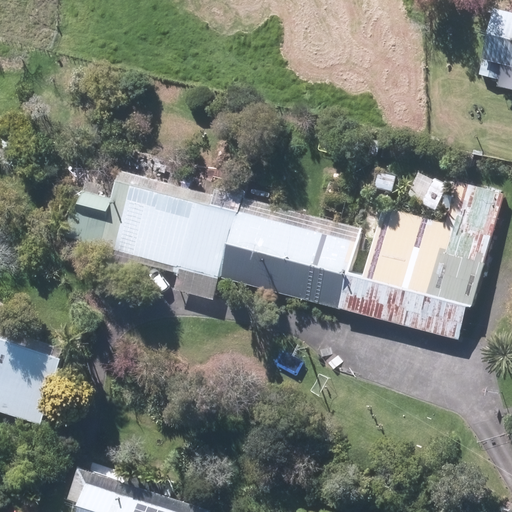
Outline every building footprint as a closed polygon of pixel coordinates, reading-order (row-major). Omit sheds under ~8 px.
[(511,10),(505,9),(492,61),(511,66),(511,10)] [(0,155),(0,161),(20,169),(32,138),(11,130),(0,155)] [(374,154),(383,156),(387,143),(378,141),(374,154)] [(427,157),(475,168),(478,155),(429,144),(427,157)] [(481,170),(511,176),(511,162),(484,157),(481,170)] [(232,281),(466,342),(475,309),(479,310),(509,195),(384,162),(366,230),(249,199),(247,203),(128,172),(120,202),(84,192),(70,245),(185,275),(182,292),(226,303),(232,281)] [(49,354),(52,344),(0,326),(0,411),(46,427),(69,361),(49,354)] [(84,511),(217,511),(218,511),(85,468),(75,500),(87,504),(84,511)] [(511,511),(486,502),(482,511),(475,511),(457,506),(454,511),(511,511)]
